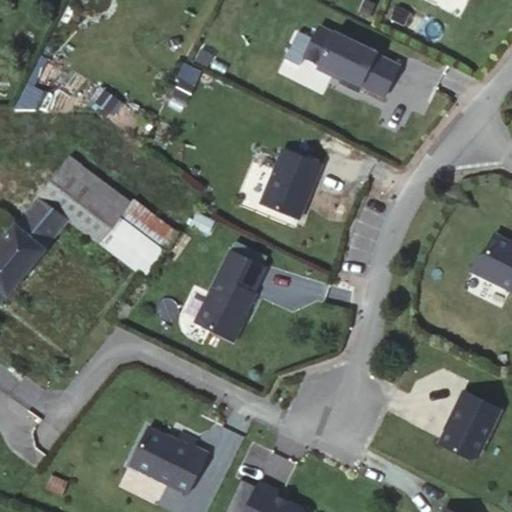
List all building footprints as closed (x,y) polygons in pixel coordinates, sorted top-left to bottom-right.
[(403,64),(320,25),(302,59),(360,88),(362,84),(388,97),(403,64)] [(284,149),(262,203),(300,219),(322,165),(284,149)] [(77,194),(62,214),(67,218),(147,276),(165,252),(164,252),(178,234),(136,202),(134,204),(69,157),(54,176),(77,194)] [(62,214),(77,194),(54,176),(17,225),(15,224),(0,242),(0,300),(5,294),(7,295),(45,249),(43,247),(67,218),(62,214)] [(511,241),(495,233),(485,254),(479,256),(472,270),(511,290),(511,241)] [(232,251),(197,322),(233,340),(256,294),(253,293),(266,268),(232,251)] [(465,391),(440,444),(471,459),(479,456),(502,409),(465,391)] [(177,441),(148,427),(130,464),(189,493),(209,454),(194,447),(197,441),(181,433),(177,441)] [(260,483),(245,511),(304,511),(303,509),(276,496),(278,491),(260,483)]
